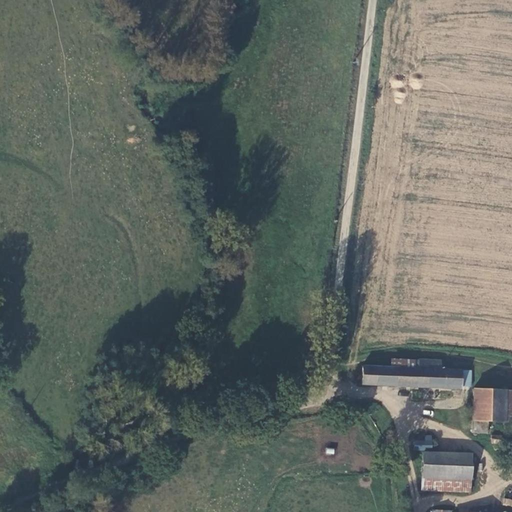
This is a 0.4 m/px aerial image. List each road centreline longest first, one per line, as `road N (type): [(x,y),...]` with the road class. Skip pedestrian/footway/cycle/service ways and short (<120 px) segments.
road 1 (unclassified): [(374,0),(341,268),(345,380),(224,402),(92,447),(0,490)]
road 2 (track): [(344,348),(439,349),(511,363)]
